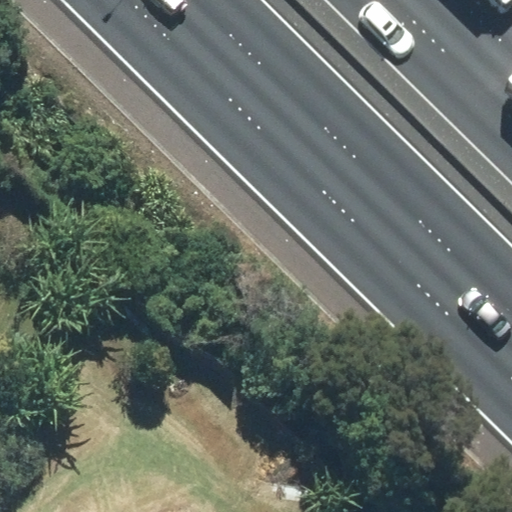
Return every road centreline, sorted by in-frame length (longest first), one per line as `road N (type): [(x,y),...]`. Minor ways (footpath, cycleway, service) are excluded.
road 1 (motorway): [(511,314),(192,0)]
road 2 (motorway): [(393,0),(511,116)]
